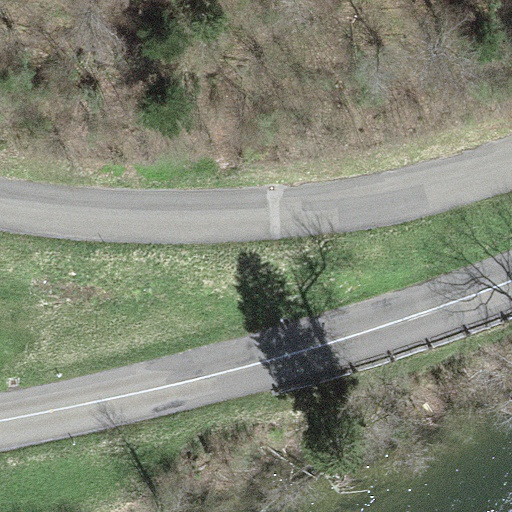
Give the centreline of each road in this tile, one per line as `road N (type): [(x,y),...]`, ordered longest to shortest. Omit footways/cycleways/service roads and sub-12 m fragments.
road 1 (secondary): [(511,276),(237,365),(0,420)]
road 2 (unclassified): [(511,160),(411,192),(252,214),(155,215),(0,199)]
